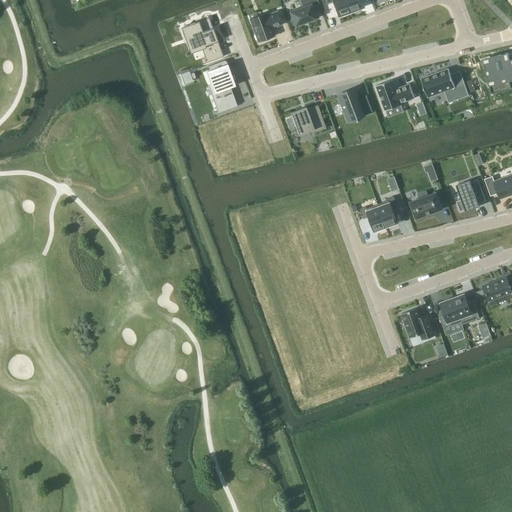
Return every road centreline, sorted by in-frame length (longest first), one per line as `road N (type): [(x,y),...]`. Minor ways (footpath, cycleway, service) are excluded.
road 1 (residential): [(259,95),(471,42)]
road 2 (residential): [(435,0),(249,68)]
road 3 (residential): [(511,220),(359,257)]
road 4 (residential): [(375,302),(511,253)]
